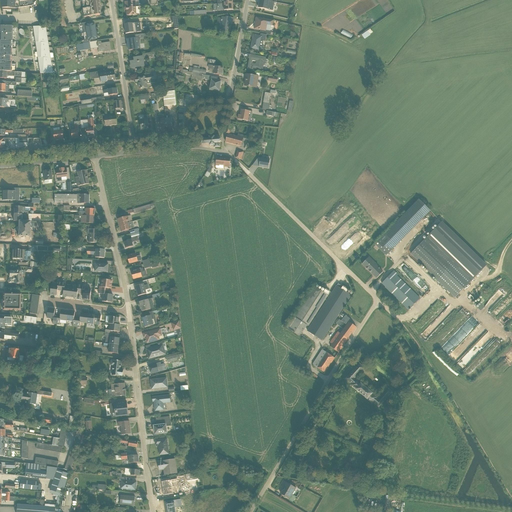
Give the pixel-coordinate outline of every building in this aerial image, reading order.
[(1,0),(1,10),(18,10),(17,8),(33,6),(31,0),(1,0)] [(87,0),(90,15),(100,14),(98,0),(87,0)] [(273,11),(274,3),(259,0),(258,9),(273,11)] [(125,16),(135,15),(135,1),(125,1),(125,16)] [(231,15),(221,14),(219,28),(226,29),(227,22),(231,22),(231,15)] [(271,21),(255,18),(253,30),(259,31),(259,34),(269,36),(271,21)] [(124,34),(133,33),(131,22),(123,23),(124,34)] [(84,25),(85,33),(96,31),(94,23),(84,25)] [(30,27),(35,75),(49,74),(44,25),(30,27)] [(0,40),(11,41),(12,27),(0,26),(0,40)] [(367,27),(356,34),(360,39),(370,33),(367,27)] [(87,40),(97,38),(96,31),(85,33),(87,40)] [(265,36),(251,34),(250,46),(258,47),(259,40),(265,40),(265,36)] [(127,50),(137,49),(135,38),(126,39),(127,50)] [(0,40),(0,48),(11,49),(11,41),(0,40)] [(283,53),(292,55),(293,52),(290,52),(291,48),(288,48),(288,42),(284,41),(283,53)] [(100,52),(111,50),(110,42),(99,43),(100,52)] [(0,71),(6,72),(11,73),(11,49),(0,48),(0,71)] [(262,56),(250,54),(248,67),(260,68),(262,56)] [(129,69),(144,67),(142,56),(132,57),(132,60),(128,61),(129,69)] [(201,70),(190,68),(188,81),(198,82),(199,81),(207,82),(208,78),(203,77),(204,70),(201,70)] [(223,71),(214,69),(207,68),(206,71),(209,71),(208,75),(213,76),(222,77),(223,71)] [(100,83),(115,81),(114,72),(98,74),(100,83)] [(255,86),(257,75),(248,73),(246,84),(255,86)] [(154,83),(153,76),(133,78),(134,83),(137,83),(138,90),(147,88),(147,84),(154,83)] [(216,93),(218,82),(208,80),(206,91),(216,93)] [(104,96),(117,94),(116,88),(103,90),(104,96)] [(172,90),(159,91),(161,107),(174,106),(172,90)] [(249,110),(239,109),(238,120),(248,121),(249,110)] [(103,126),(115,124),(114,115),(101,117),(103,126)] [(141,130),(149,129),(147,118),(139,119),(141,130)] [(86,137),(93,137),(93,128),(94,128),(93,119),(87,119),(88,128),(85,128),(86,137)] [(77,139),(76,134),(78,133),(77,125),(73,126),(74,130),(69,130),(71,140),(77,139)] [(53,142),(63,141),(62,131),(52,132),(53,142)] [(225,142),(240,146),(242,138),(227,134),(225,142)] [(210,138),(201,138),(201,141),(201,142),(201,144),(201,145),(209,145),(209,147),(215,147),(215,149),(221,149),(221,143),(222,143),(222,139),(220,139),(220,135),(214,135),(214,136),(210,136),(210,138)] [(230,159),(217,157),(216,165),(230,166),(230,159)] [(252,166),(268,169),(270,160),(258,158),(252,166)] [(56,178),(67,177),(66,168),(55,169),(56,178)] [(42,181),(51,180),(50,170),(41,171),(42,181)] [(80,186),(89,184),(86,175),(88,174),(87,170),(76,172),(80,186)] [(0,200),(12,200),(13,191),(0,190),(0,200)] [(76,204),(89,204),(90,195),(76,195),(76,204)] [(387,257),(430,211),(418,200),(375,245),(387,257)] [(125,215),(149,208),(148,205),(124,212),(125,215)] [(117,218),(118,225),(132,221),(130,215),(117,218)] [(80,223),(94,224),(94,217),(81,216),(80,223)] [(14,237),(26,237),(26,221),(15,220),(14,237)] [(120,231),(133,228),(132,221),(118,225),(120,231)] [(487,264),(442,221),(428,236),(473,279),(487,264)] [(88,243),(97,243),(98,230),(88,229),(88,243)] [(473,279),(428,236),(409,255),(455,299),(473,279)] [(138,241),(138,237),(122,241),(124,248),(133,246),(132,242),(138,241)] [(90,257),(104,258),(105,250),(90,249),(90,257)] [(10,260),(23,260),(23,251),(10,250),(10,260)] [(127,264),(141,260),(140,256),(136,257),(135,253),(125,256),(127,264)] [(368,256),(361,264),(377,278),(384,269),(368,256)] [(105,265),(94,264),(93,273),(104,275),(105,265)] [(132,280),(145,276),(143,268),(130,272),(132,280)] [(7,284),(19,284),(20,270),(7,270),(7,284)] [(421,299),(392,271),(381,282),(409,311),(421,299)] [(98,290),(110,291),(111,281),(100,279),(98,290)] [(48,295),(55,296),(57,286),(50,284),(48,295)] [(83,299),(90,300),(91,290),(85,289),(85,284),(82,284),(81,294),(84,294),(83,299)] [(137,296),(145,294),(143,284),(134,287),(137,296)] [(69,297),(70,287),(63,286),(62,296),(69,297)] [(329,295),(315,286),(287,328),(299,335),(307,323),(309,325),(329,295)] [(69,297),(76,298),(78,288),(70,287),(69,297)] [(350,296),(336,287),(308,330),(322,339),(350,296)] [(19,295),(2,295),(2,310),(18,311),(19,295)] [(25,313),(34,314),(36,296),(27,295),(25,313)] [(102,302),(112,303),(112,296),(102,295),(102,302)] [(140,311),(154,308),(151,299),(138,302),(140,311)] [(503,313),(510,318),(511,314),(511,311),(506,308),(503,313)] [(53,325),(57,325),(58,315),(55,315),(55,310),(48,309),(47,319),(54,320),(53,325)] [(65,321),(72,322),(73,312),(66,311),(65,321)] [(78,323),(84,324),(86,313),(80,312),(78,323)] [(92,325),(94,315),(86,313),(84,324),(92,325)] [(142,328),(156,324),(153,315),(139,319),(142,328)] [(350,319),(345,316),(342,321),(339,319),(336,324),(341,327),(344,323),(346,325),(340,334),(337,332),(333,339),(335,340),(330,346),(339,352),(355,327),(348,323),(350,319)] [(0,329),(4,329),(4,326),(11,326),(11,319),(3,318),(3,320),(0,319),(0,329)] [(168,322),(170,330),(177,328),(175,321),(168,322)] [(108,330),(119,332),(120,325),(108,323),(108,330)] [(161,337),(159,329),(142,333),(145,344),(159,340),(158,337),(161,337)] [(460,370),(491,339),(483,331),(472,342),(464,334),(444,355),(460,370)] [(107,354),(116,354),(118,345),(108,344),(107,354)] [(148,360),(165,355),(162,344),(145,349),(148,360)] [(6,358),(17,359),(18,348),(7,347),(6,358)] [(335,359),(322,351),(313,364),(326,372),(335,359)] [(164,362),(175,361),(174,354),(163,356),(164,362)] [(112,367),(111,375),(122,376),(123,370),(120,370),(121,361),(111,360),(110,366),(112,367)] [(150,374),(166,370),(164,363),(160,364),(160,362),(147,366),(150,374)] [(351,385),(350,386),(371,404),(373,403),(379,408),(392,392),(387,388),(378,399),(372,394),(373,394),(361,383),(360,383),(355,378),(364,368),(359,363),(345,379),(351,385)] [(150,390),(167,388),(166,378),(149,380),(150,390)] [(112,398),(126,396),(124,383),(110,385),(112,398)] [(19,403),(34,406),(36,395),(21,392),(19,403)] [(170,403),(169,395),(151,397),(153,411),(164,410),(163,404),(170,403)] [(118,415),(128,414),(127,402),(110,404),(111,410),(117,409),(118,415)] [(153,434),(166,433),(166,426),(171,426),(170,417),(155,418),(156,425),(152,425),(153,434)] [(0,428),(12,428),(12,424),(4,424),(4,420),(0,419),(0,428)] [(120,435),(130,434),(129,421),(116,422),(116,426),(119,426),(120,435)] [(33,450),(64,454),(65,449),(68,449),(69,435),(70,435),(70,433),(64,432),(64,430),(56,429),(55,437),(54,437),(53,445),(34,443),(33,450)] [(71,439),(78,442),(81,433),(74,431),(71,439)] [(159,455),(168,454),(166,438),(154,439),(155,445),(158,445),(159,455)] [(61,469),(68,470),(74,450),(67,448),(61,469)] [(127,464),(138,462),(137,455),(126,457),(127,464)] [(23,463),(21,475),(49,478),(48,492),(61,494),(64,471),(54,470),(55,460),(31,458),(30,463),(23,463)] [(163,474),(177,473),(175,459),(156,461),(157,470),(163,470),(163,474)] [(178,486),(177,478),(160,481),(163,496),(173,494),(172,487),(178,486)] [(17,479),(16,488),(37,489),(37,485),(30,484),(30,480),(17,479)] [(297,489),(283,479),(280,484),(286,489),(281,496),(288,501),(297,489)] [(120,489),(135,491),(136,482),(121,480),(120,489)] [(119,505),(133,506),(134,496),(120,495),(119,505)] [(177,500),(165,502),(166,511),(175,511),(175,508),(179,507),(177,500)]
